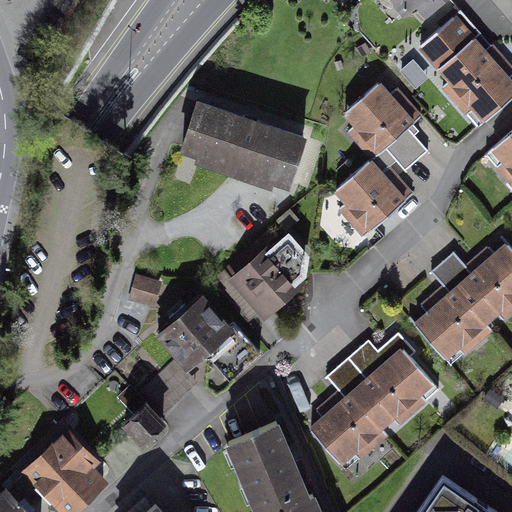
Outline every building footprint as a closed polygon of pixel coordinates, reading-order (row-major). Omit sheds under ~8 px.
[(394,0),(407,14),(422,0),(394,0)] [(511,82),(459,18),(421,50),(481,122),(511,95),(511,82)] [(417,117),(382,81),(351,110),(359,119),(350,128),(377,156),(417,117)] [(201,109),(186,153),(285,186),(300,141),(201,109)] [(511,139),(496,153),(511,171),(511,139)] [(408,198),(372,161),(341,191),(350,200),(340,208),(368,237),(408,198)] [(286,239),(241,280),(270,311),(315,270),(286,239)] [(455,250),(432,268),(443,282),(466,263),(455,250)] [(511,258),(506,252),(462,290),(492,324),(511,306),(511,258)] [(159,285),(138,279),(133,299),(154,304),(159,285)] [(462,290),(417,328),(447,363),(492,324),(462,290)] [(189,368),(229,333),(202,302),(162,336),(189,368)] [(402,352),(357,390),(387,424),(431,386),(402,352)] [(357,390),(312,428),(342,463),(387,424),(357,390)] [(145,409),(126,426),(146,446),(164,429),(145,409)] [(282,511),(311,499),(277,423),(230,444),(260,511),(282,511)] [(67,436),(27,474),(62,511),(74,511),(103,484),(88,468),(93,464),(67,436)] [(499,511),(447,476),(422,511),(499,511)] [(21,511),(5,496),(0,500),(0,511),(21,511)] [(316,511),(311,499),(282,511),(316,511)]
